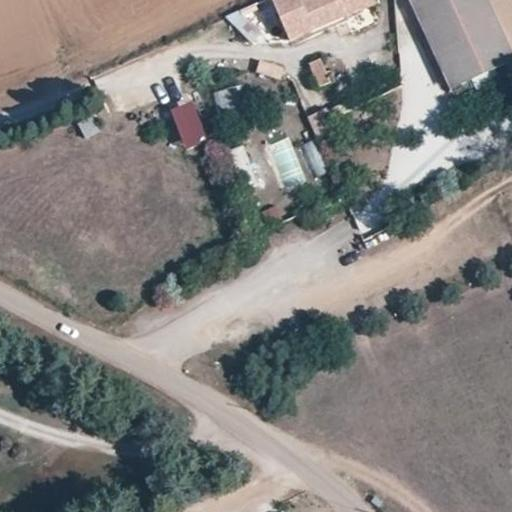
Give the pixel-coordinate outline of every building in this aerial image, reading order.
[(276,0),(290,31),(310,23),(312,28),(376,2),(374,0),(276,0)] [(511,0),(414,0),(450,83),(511,57),(511,0)] [(317,86),(330,82),(322,58),(309,62),(317,86)] [(260,62),(257,75),(280,81),(283,67),(260,62)] [(172,108),(181,149),(205,144),(195,103),(172,108)] [(317,140),(335,134),(326,109),(308,115),(317,140)] [(311,139),(298,149),(318,178),(332,169),(311,139)] [(228,150),(245,192),(259,186),(243,144),(228,150)]
